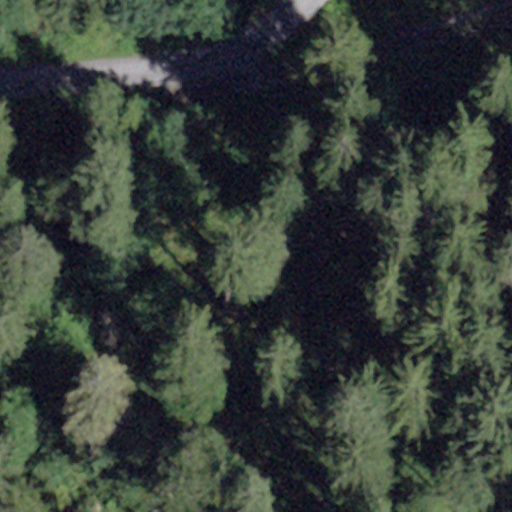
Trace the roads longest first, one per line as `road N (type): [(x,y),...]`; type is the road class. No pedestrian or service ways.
road 1 (track): [(172,73),(308,77),(511,16)]
road 2 (unclassified): [(0,85),(172,73),(270,31),(306,0)]
